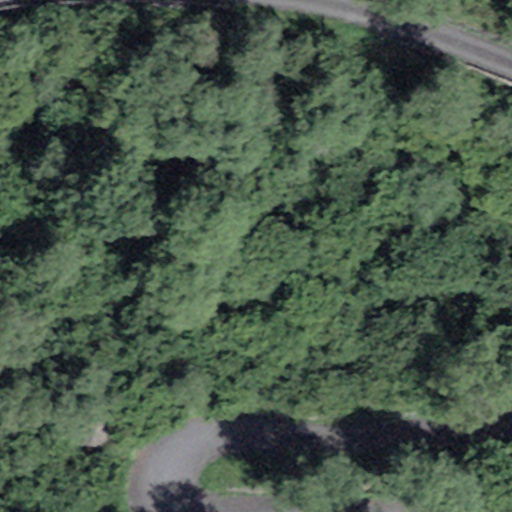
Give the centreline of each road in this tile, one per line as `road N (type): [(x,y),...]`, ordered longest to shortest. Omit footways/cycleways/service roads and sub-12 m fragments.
road 1 (unclassified): [(189,511),(176,498),(176,467),(208,446),(407,438),(511,407)]
road 2 (unclassified): [(511,60),(307,0)]
